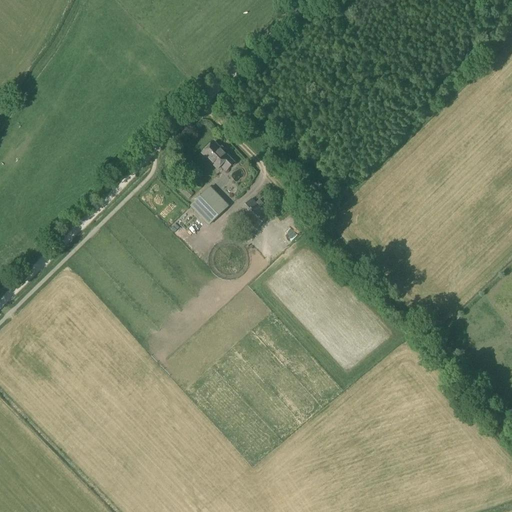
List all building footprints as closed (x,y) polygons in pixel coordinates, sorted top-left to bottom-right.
[(202,154),(217,169),(221,166),(226,171),(234,163),(213,143),(202,154)] [(179,192),(188,200),(193,194),(184,186),(179,192)] [(191,206),(209,226),(229,208),(210,188),(191,206)] [(269,217),(255,203),(251,200),(239,211),(256,230),(269,217)] [(174,225),(181,219),(177,216),(171,222),(174,225)] [(296,218),(288,225),(293,230),(301,223),(296,218)] [(182,237),(185,233),(177,225),(174,228),(182,237)] [(248,261),(247,257),(246,253),(244,250),(242,247),(239,245),(235,243),(232,243),(229,242),(225,243),(222,244),(220,245),(216,248),(214,251),(212,254),(211,258),(211,261),(211,264),(212,267),(214,270),(216,273),(218,275),(222,277),(225,279),(228,279),(232,279),(236,278),(239,276),(242,274),(244,271),(246,269),(247,265),(248,261)]
